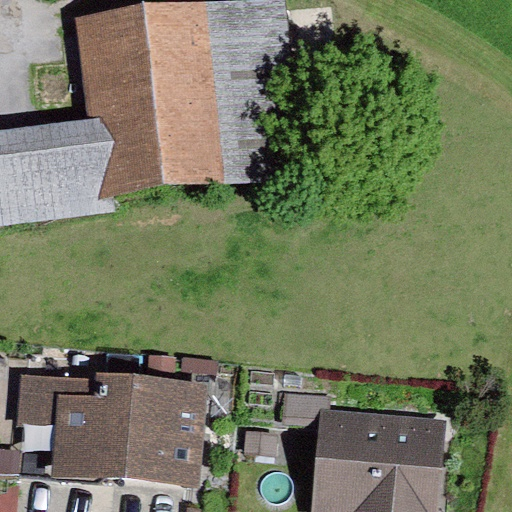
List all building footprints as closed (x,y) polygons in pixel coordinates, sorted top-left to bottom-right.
[(95,129),(0,137),(0,235),(125,224),(123,205),(351,184),(334,4),(289,8),(288,0),(284,0),(147,13),(148,18),(85,24),(95,129)] [(130,355),(93,352),(91,370),(128,373),(130,355)] [(176,360),(150,358),(148,378),(174,381),(176,360)] [(98,385),(24,378),(19,425),(61,429),(56,477),(126,484),(137,381),(99,377),(98,385)] [(208,387),(137,381),(126,484),(198,493),(208,387)] [(321,395),(285,393),(283,421),(319,423),(320,411),(321,395)] [(441,511),(448,421),(320,411),(319,423),(312,511),(441,511)]
